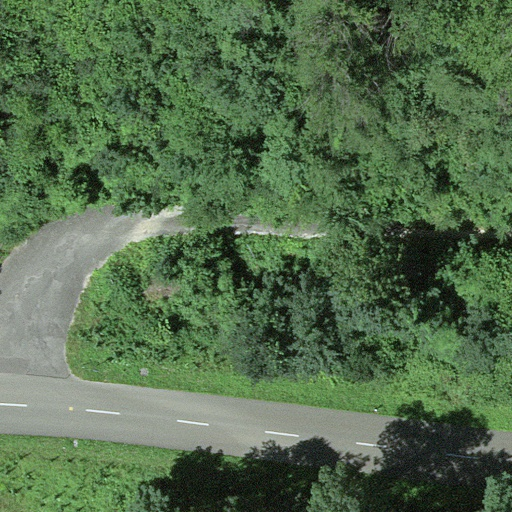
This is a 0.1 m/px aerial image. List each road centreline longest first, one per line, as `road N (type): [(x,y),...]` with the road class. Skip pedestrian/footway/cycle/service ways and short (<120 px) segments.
road 1 (track): [(511,220),(180,223),(131,231),(80,249),(32,288),(0,337)]
road 2 (tertiary): [(511,451),(173,408),(0,406)]
